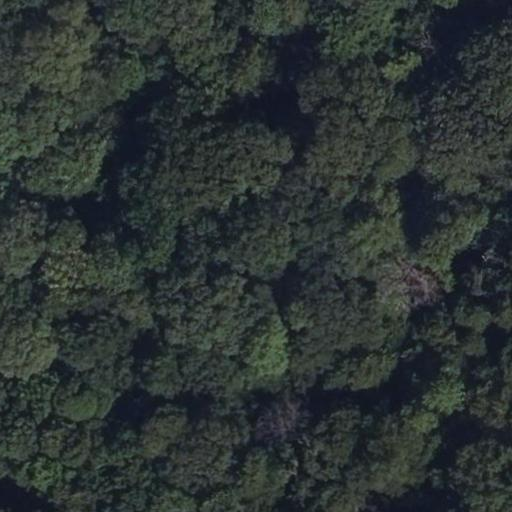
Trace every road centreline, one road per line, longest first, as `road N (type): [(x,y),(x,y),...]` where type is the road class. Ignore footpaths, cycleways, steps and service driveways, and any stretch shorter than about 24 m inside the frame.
road 1 (unknown): [(101,200),(0,345)]
road 2 (unknown): [(200,63),(349,0)]
road 3 (unknown): [(200,63),(118,171)]
